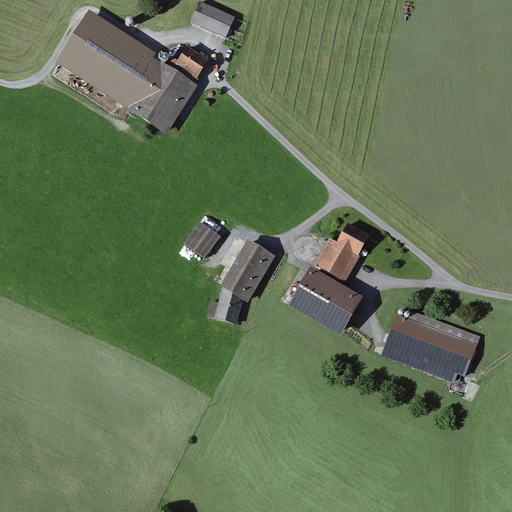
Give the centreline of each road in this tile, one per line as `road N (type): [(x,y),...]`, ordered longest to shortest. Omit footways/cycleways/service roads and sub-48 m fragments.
road 1 (unclassified): [(213,74),(340,195),(452,285),(511,297)]
road 2 (track): [(0,83),(24,85),(43,73),(91,10),(149,40),(185,36),(221,54),(213,74)]
road 3 (track): [(511,354),(482,376),(465,404),(466,511)]
